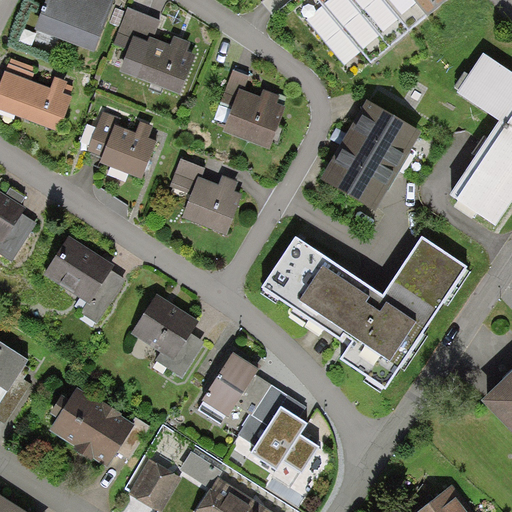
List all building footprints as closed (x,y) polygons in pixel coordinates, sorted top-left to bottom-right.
[(42,0),(34,23),(94,45),(110,0),(42,0)] [(305,0),(295,9),(349,74),(440,0),(305,0)] [(105,61),(179,89),(194,50),(186,47),(189,39),(172,33),(169,39),(152,32),(159,15),(127,3),(105,61)] [(0,75),(0,103),(56,126),(69,93),(59,89),(63,79),(53,75),(49,84),(28,75),(31,66),(8,57),(0,75)] [(460,95),(509,128),(511,123),(511,75),(485,57),(460,95)] [(223,125),(268,142),(283,102),(275,99),(278,92),(261,85),(258,91),(243,86),(248,72),(232,66),(213,117),(224,121),(223,125)] [(319,184),(375,215),(421,134),(365,103),(319,184)] [(96,158),(141,175),(156,135),(148,132),(151,124),(136,119),(134,126),(112,118),(114,114),(100,109),(86,149),(97,153),(96,158)] [(457,204),(494,229),(511,201),(511,123),(509,128),(457,204)] [(181,211),(225,227),(239,188),(233,186),(236,177),(221,171),(218,180),(198,172),(201,163),(180,155),(169,186),(187,193),(181,211)] [(0,254),(12,262),(35,223),(21,215),(26,208),(23,206),(28,199),(9,187),(5,193),(0,190),(0,254)] [(82,314),(97,324),(126,280),(111,270),(115,265),(69,235),(44,273),(90,303),(82,314)] [(341,365),(385,394),(468,270),(422,238),(383,296),(297,238),(261,292),(340,345),(345,338),(355,345),(341,365)] [(156,362),(182,378),(205,343),(191,334),(200,321),(159,294),(133,334),(162,353),(156,362)] [(0,404),(0,419),(6,424),(32,385),(23,379),(33,364),(0,341),(0,389),(7,394),(0,404)] [(238,407),(256,377),(259,372),(253,368),(233,355),(197,410),(221,425),(226,417),(230,420),(238,407)] [(511,375),(488,397),(511,423),(511,375)] [(256,377),(238,407),(251,416),(239,435),(258,447),(281,410),(289,398),(256,377)] [(128,419),(74,384),(68,394),(61,389),(49,408),(56,413),(48,426),(104,463),(113,449),(126,458),(147,426),(130,415),(128,419)] [(281,410),(258,447),(253,455),(277,470),(283,461),(304,475),(319,451),(299,439),(307,427),(289,415),(281,410)] [(195,511),(268,511),(225,488),(228,482),(219,477),(223,471),(191,453),(181,472),(209,487),(195,511)] [(130,495),(159,511),(161,511),(181,479),(150,461),(130,495)] [(472,511),(452,485),(417,511),(472,511)] [(22,511),(0,497),(0,511),(22,511)]
